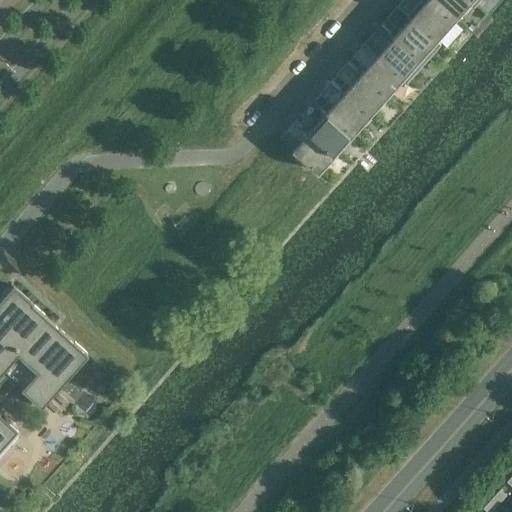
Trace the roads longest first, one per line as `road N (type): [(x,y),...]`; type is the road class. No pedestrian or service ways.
road 1 (secondary): [(511,356),(372,511)]
road 2 (secondary): [(392,511),(511,378)]
road 3 (residential): [(273,118),(373,0)]
road 4 (tertiary): [(0,92),(82,0)]
